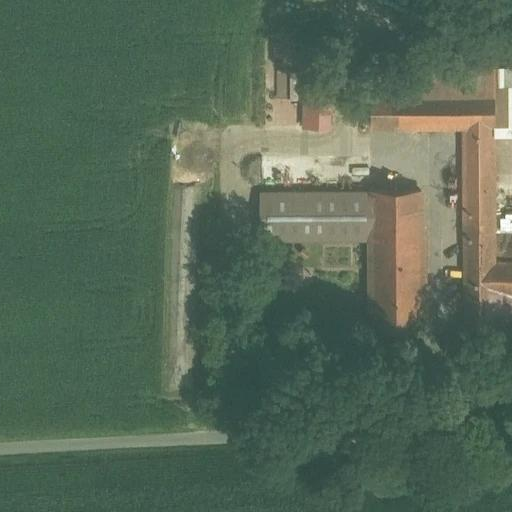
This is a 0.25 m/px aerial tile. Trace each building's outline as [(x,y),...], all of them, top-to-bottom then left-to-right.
[(330,60),(307,60),(306,128),(330,128),(330,60)] [(511,69),(491,68),(466,69),(466,93),(495,93),(495,136),(511,135),(511,69)] [(466,69),(371,69),(371,93),(466,93),(466,69)] [(466,93),(371,93),(372,128),(465,128),(466,329),(511,328),(511,296),(495,296),(495,262),(495,136),(495,93),(466,93)] [(422,190),(372,191),(372,238),(422,238),(422,190)] [(372,191),(262,191),(263,241),(372,241),(372,240),(372,239),(372,238),(372,191)] [(422,238),(372,238),(372,239),(372,240),(372,241),(373,329),(422,329),(422,238)] [(511,262),(495,262),(495,296),(511,296),(511,262)] [(336,339),(335,317),(319,317),(320,339),(336,339)] [(466,339),(446,339),(446,353),(466,353),(466,339)] [(282,349),(262,350),(262,400),(282,400),(282,349)]
